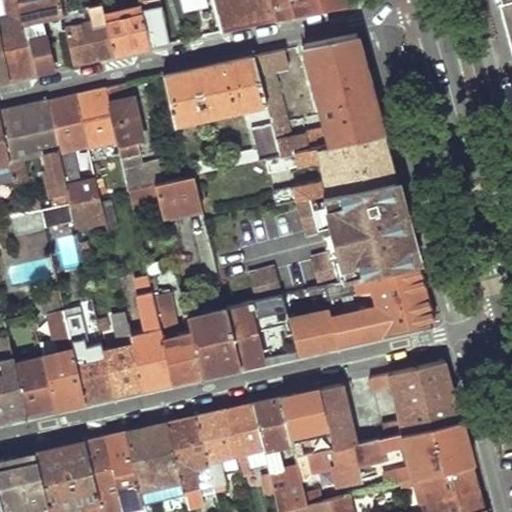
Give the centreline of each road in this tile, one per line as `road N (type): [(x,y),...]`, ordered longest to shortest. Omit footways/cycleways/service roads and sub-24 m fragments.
road 1 (residential): [(511,317),(0,435)]
road 2 (residential): [(0,99),(427,1)]
road 3 (secondary): [(511,301),(427,1)]
